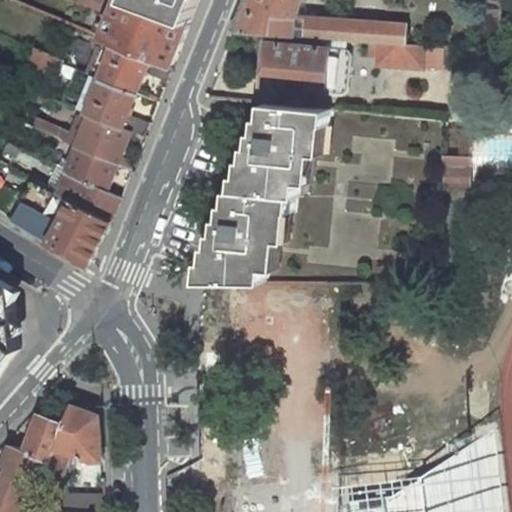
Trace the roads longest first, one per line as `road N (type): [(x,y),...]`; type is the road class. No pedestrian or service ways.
road 1 (residential): [(224,0),(141,215),(96,306)]
road 2 (residential): [(151,511),(143,376),(96,306)]
road 3 (residential): [(96,306),(0,424)]
